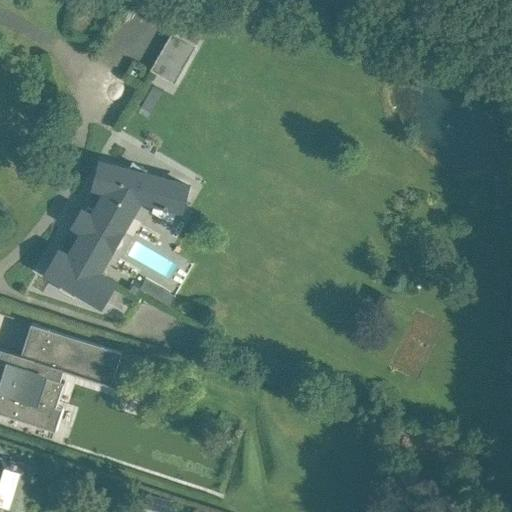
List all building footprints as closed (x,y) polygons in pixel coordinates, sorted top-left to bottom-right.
[(207,4),(198,0),(186,0),(183,8),(200,17),(207,4)] [(196,45),(172,32),(150,70),(174,84),(196,45)] [(163,92),(153,86),(147,98),(157,103),(163,92)] [(63,282),(60,288),(75,297),(78,291),(100,304),(113,282),(98,273),(140,199),(179,209),(186,184),(146,173),(147,171),(132,162),(128,169),(102,162),(96,187),(107,191),(96,211),(88,206),(85,211),(84,211),(75,226),(76,227),(73,232),(81,236),(70,256),(61,251),(48,273),(63,282)] [(511,167),(495,169),(497,203),(511,202),(511,167)] [(176,295),(144,276),(138,287),(170,305),(176,295)] [(0,403),(51,421),(64,382),(65,381),(60,379),(63,369),(118,387),(118,385),(112,383),(122,352),(32,323),(22,353),(2,347),(0,354),(0,403)] [(0,509),(9,511),(14,511),(28,466),(1,458),(0,460),(0,509)]
